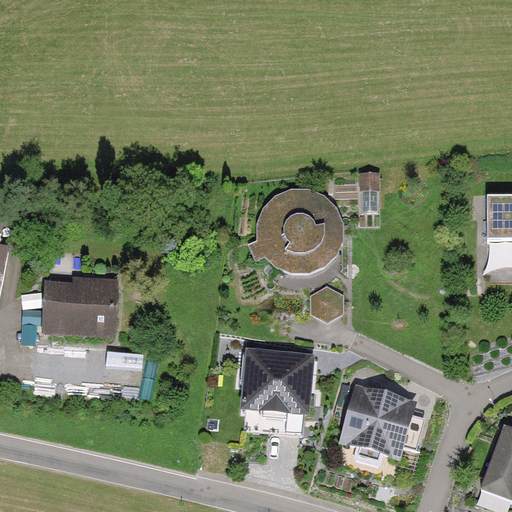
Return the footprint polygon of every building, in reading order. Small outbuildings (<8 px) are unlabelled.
[(362,177),(362,214),(379,214),(379,177),(362,177)] [(338,229),(333,215),(322,204),(309,199),(294,199),(280,205),(270,215),(264,229),(264,244),(259,244),(250,248),(257,265),(265,261),(270,258),(281,268),(294,274),(309,274),(323,268),(333,258),(339,244),(338,229)] [(511,201),(488,201),(488,245),(511,244),(511,201)] [(0,299),(9,254),(0,252),(0,299)] [(117,342),(118,282),(47,281),(46,340),(117,342)] [(343,299),(328,290),(312,299),(313,317),(328,326),(344,317),(343,299)] [(311,365),(243,358),(240,386),(249,387),(246,411),(265,412),(264,420),(287,422),(288,415),(306,416),(311,365)] [(414,408),(358,393),(343,445),(399,461),(414,408)] [(511,434),(506,432),(483,494),(511,504),(511,434)]
